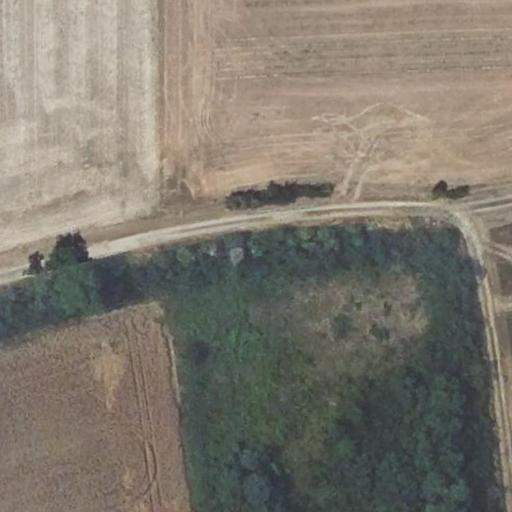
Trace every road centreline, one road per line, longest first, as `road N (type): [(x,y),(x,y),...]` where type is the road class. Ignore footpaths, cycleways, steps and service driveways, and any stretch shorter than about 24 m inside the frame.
road 1 (track): [(0,281),(126,245),(259,223),(511,200)]
road 2 (track): [(463,209),(511,502)]
